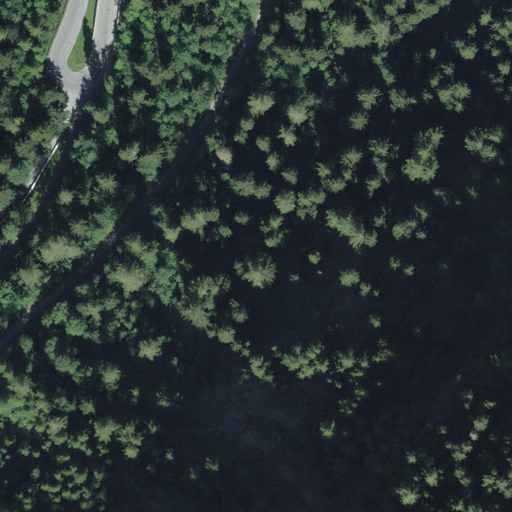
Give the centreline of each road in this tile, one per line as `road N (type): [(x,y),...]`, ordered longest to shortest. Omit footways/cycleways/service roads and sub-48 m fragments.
road 1 (unclassified): [(282,0),(170,212),(0,382)]
road 2 (unclassified): [(0,296),(77,142),(74,86)]
